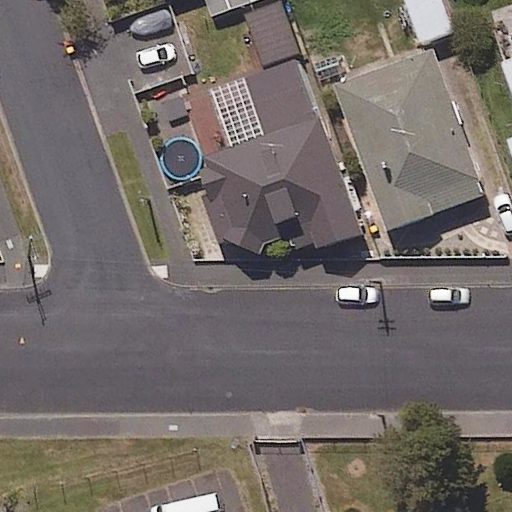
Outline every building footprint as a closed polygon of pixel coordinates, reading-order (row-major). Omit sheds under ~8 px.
[(254,0),(256,5),(268,0),(292,0),(297,12),(332,0),(254,0)] [(459,38),(448,0),(411,0),(424,48),(459,38)] [(196,75),(173,9),(120,27),(144,94),(196,75)] [(492,201),(440,58),(342,94),(394,237),(492,201)] [(211,166),(206,190),(225,237),(253,253),(314,229),(325,258),(370,241),(302,67),(253,86),(275,141),(211,166)]
